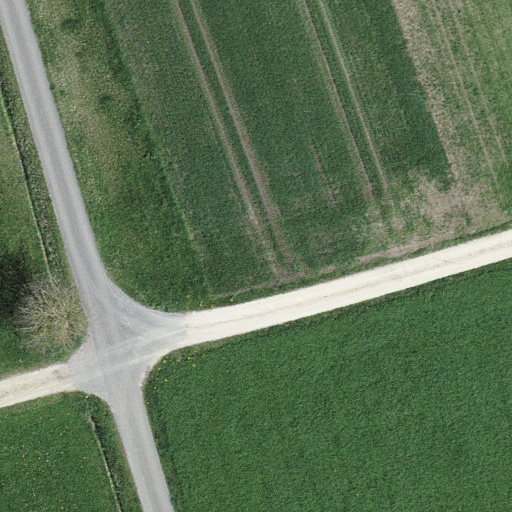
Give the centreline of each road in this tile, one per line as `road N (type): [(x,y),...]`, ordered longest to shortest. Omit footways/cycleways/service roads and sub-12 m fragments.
road 1 (track): [(157,511),(1,0)]
road 2 (track): [(511,240),(0,395)]
